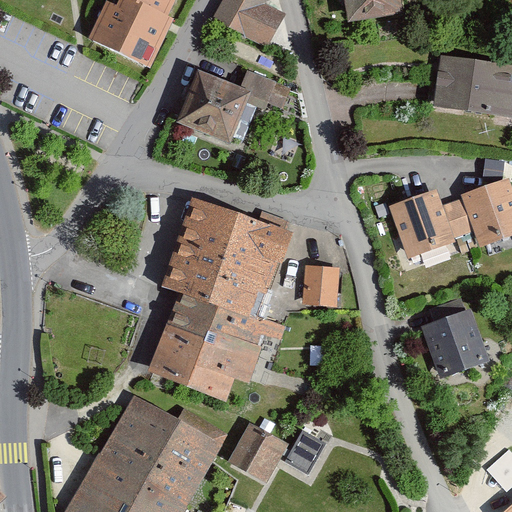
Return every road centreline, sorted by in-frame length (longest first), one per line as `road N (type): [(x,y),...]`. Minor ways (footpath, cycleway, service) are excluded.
road 1 (residential): [(347,215),(409,418),(447,511)]
road 2 (residential): [(113,171),(347,215)]
road 3 (residential): [(281,0),(347,215)]
road 4 (residential): [(113,171),(212,0)]
road 5 (secondary): [(20,511),(14,361)]
road 6 (residential): [(15,277),(64,239),(113,171)]
